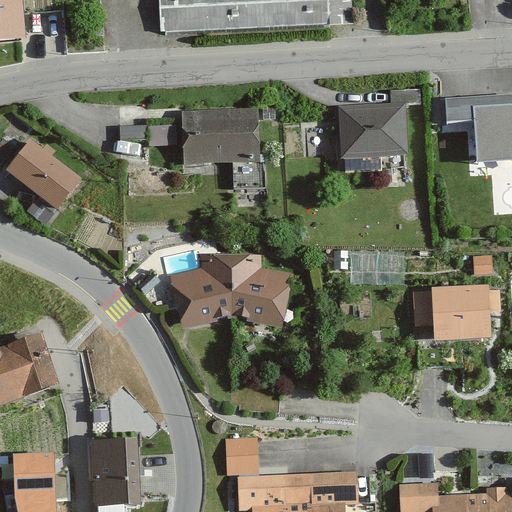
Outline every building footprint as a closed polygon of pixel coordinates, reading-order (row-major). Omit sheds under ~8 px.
[(13,0),(0,0),(0,44),(17,43),(13,0)] [(325,0),(158,0),(160,37),(327,29),(325,0)] [(414,95),(387,94),(387,105),(414,106),(414,95)] [(511,109),(509,110),(508,100),(439,104),(440,127),(466,126),(468,168),(511,166),(511,109)] [(399,107),(331,109),(332,161),(400,159),(399,107)] [(251,112),(174,115),(176,168),(253,165),(251,112)] [(37,154),(24,144),(0,175),(0,177),(49,215),(74,182),(46,161),(50,156),(41,149),(37,154)] [(431,279),(432,316),(457,315),(458,339),(511,336),(511,245),(492,246),(493,277),(431,279)] [(215,320),(231,317),(249,322),(248,325),(278,332),(292,275),(262,268),(262,256),(201,255),(201,270),(169,276),(180,331),(216,324),(215,320)] [(0,407),(51,391),(35,339),(0,349),(0,407)] [(252,442),(221,443),(223,479),(253,478),(252,442)] [(132,445),(87,446),(89,511),(134,510),(132,445)] [(16,511),(58,511),(56,452),(14,453),(16,511)] [(352,510),(351,478),(231,483),(232,511),(338,511),(339,510),(352,510)] [(430,502),(430,489),(393,491),(394,511),(511,511),(511,485),(510,485),(511,498),(430,502)]
